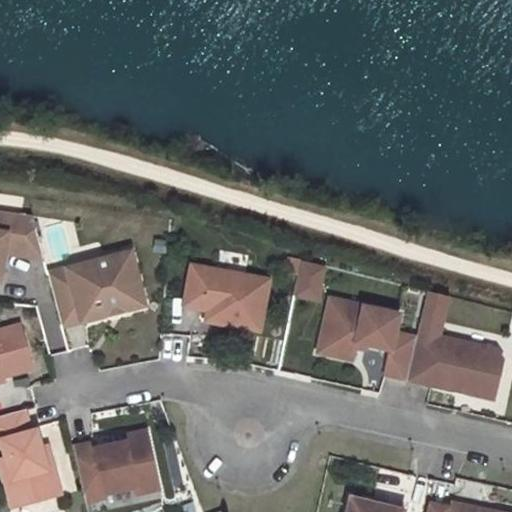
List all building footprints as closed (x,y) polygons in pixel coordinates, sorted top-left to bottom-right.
[(51,276),(39,233),(0,223),(0,288),(7,262),(51,276)] [(318,301),(323,264),(297,260),(291,297),(318,301)] [(270,277),(194,264),(186,304),(210,308),(240,313),(239,324),(261,328),(270,277)] [(137,268),(55,290),(69,343),(115,331),(112,319),(129,314),(133,326),(152,321),(137,268)] [(331,303),(357,309),(360,297),(334,291),(331,303)] [(410,376),(420,330),(398,326),(403,307),(360,297),(357,309),(331,303),(322,345),(356,352),(360,339),(361,335),(371,337),(394,342),(388,371),(410,376)] [(240,313),(210,308),(209,318),(239,324),(240,313)] [(129,314),(112,319),(115,331),(133,326),(129,314)] [(0,376),(34,367),(22,324),(0,330),(0,376)] [(420,330),(410,376),(496,396),(505,355),(500,346),(441,333),(442,329),(422,324),(420,330)] [(27,408),(0,416),(0,440),(4,439),(16,479),(22,477),(30,502),(65,492),(57,465),(51,467),(40,427),(34,429),(27,408)] [(96,440),(75,445),(87,500),(108,494),(107,490),(136,483),(138,490),(161,485),(148,428),(135,431),(136,436),(126,438),(97,445),(96,440)] [(0,448),(17,506),(30,502),(22,477),(16,479),(4,439),(0,440),(0,448)] [(400,511),(389,509),(390,505),(353,497),(349,511),(400,511)] [(450,511),(452,506),(431,501),(428,511),(450,511)] [(507,511),(454,501),(452,506),(450,511),(507,511)]
